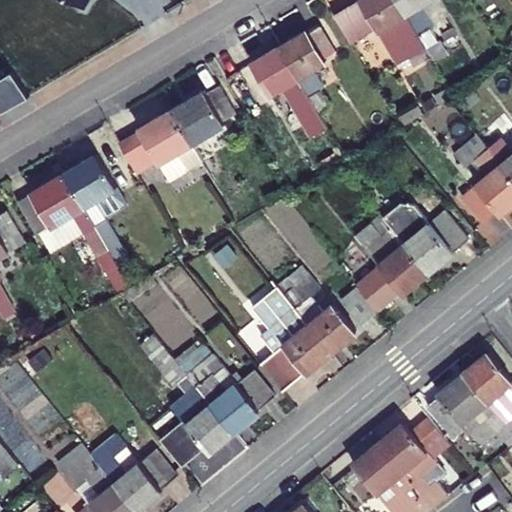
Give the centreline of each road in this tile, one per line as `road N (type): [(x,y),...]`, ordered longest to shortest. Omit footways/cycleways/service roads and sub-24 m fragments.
road 1 (secondary): [(485,297),(224,511)]
road 2 (residential): [(229,9),(0,144)]
